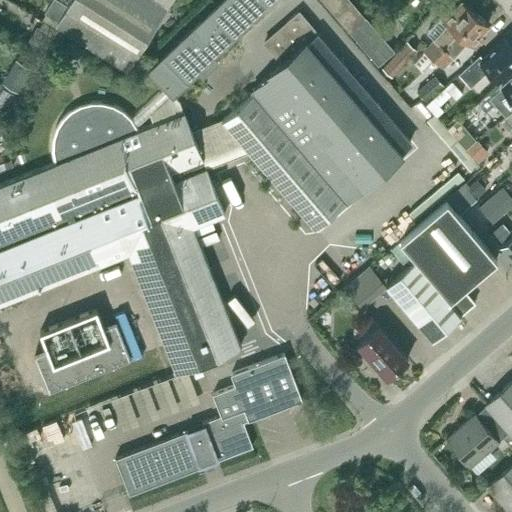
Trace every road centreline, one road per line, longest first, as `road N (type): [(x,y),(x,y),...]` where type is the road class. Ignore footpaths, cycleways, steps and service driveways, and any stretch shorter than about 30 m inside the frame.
road 1 (unclassified): [(192,511),(387,431)]
road 2 (unclassified): [(387,431),(511,323)]
